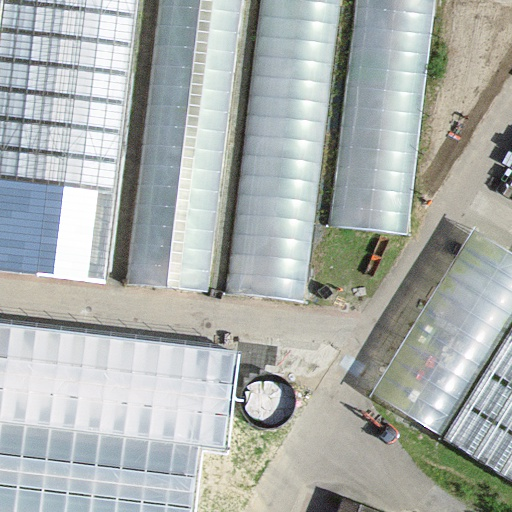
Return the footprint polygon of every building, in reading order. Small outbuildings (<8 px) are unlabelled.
[(133,0),(0,0),(0,263),(100,276),(133,0)] [(238,0),(164,0),(133,278),(206,286),(238,0)] [(336,0),(265,0),(232,288),(301,297),(336,0)] [(430,0),(360,0),(335,221),(404,229),(430,0)] [(511,481),(511,243),(479,226),(378,408),(511,481)] [(0,325),(0,511),(195,511),(200,449),(236,452),(244,343),(0,325)] [(359,511),(325,500),(320,511),(359,511)]
